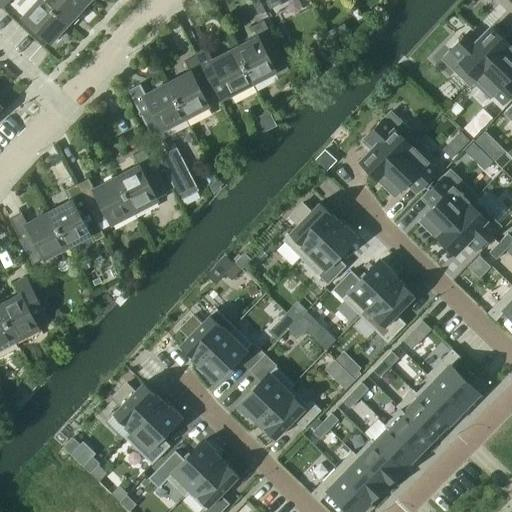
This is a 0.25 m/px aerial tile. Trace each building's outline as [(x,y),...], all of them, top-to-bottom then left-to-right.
[(0,0),(0,6),(2,8),(9,0),(0,0)] [(70,23),(44,0),(37,0),(23,16),(52,43),(70,23)] [(79,0),(44,0),(70,23),(86,6),(79,0)] [(255,37),(234,49),(252,83),(275,71),(278,76),(289,71),(283,59),(263,20),(255,24),(251,27),(255,35),(256,37),(255,37)] [(468,33),(442,59),(469,85),(509,44),(504,39),(505,38),(493,26),(477,42),(468,33)] [(511,47),(509,44),(469,85),(470,87),(473,83),(490,99),(494,95),(503,104),(511,94),(511,76),(511,74),(511,47)] [(207,49),(195,55),(215,94),(218,101),(228,96),(252,83),(234,49),(213,60),(207,49)] [(189,71),(167,83),(185,119),(208,106),(205,100),(215,94),(195,55),(184,61),(189,71)] [(185,119),(167,83),(146,94),(140,84),(128,90),(148,129),(158,123),(162,130),(185,119)] [(372,150),(360,162),(378,179),(418,137),(390,110),(362,140),(372,150)] [(467,123),(463,128),(473,137),(477,133),(467,123)] [(460,131),(455,137),(464,146),(469,140),(460,131)] [(485,131),(475,141),(480,147),(490,137),(485,131)] [(418,137),(378,179),(382,183),(380,185),(393,197),(395,195),(405,184),(415,194),(437,171),(412,147),(420,139),(418,137)] [(473,142),(464,151),(470,156),(478,148),(473,142)] [(176,148),(158,157),(180,199),(198,190),(176,148)] [(137,166),(115,177),(132,212),(156,199),(155,197),(166,191),(144,149),(132,156),(137,166)] [(315,159),(318,163),(326,171),(337,160),(328,152),(325,149),(315,159)] [(420,220),(418,222),(431,234),(432,232),(437,237),(477,195),(451,169),(421,200),(431,209),(420,220)] [(87,178),(77,184),(100,229),(101,228),(132,212),(115,177),(93,189),(87,178)] [(65,246),(89,234),(93,242),(104,236),(101,228),(100,229),(77,184),(65,190),(70,201),(48,212),(65,246)] [(477,195),(437,237),(454,253),(465,242),(475,252),(500,225),(475,201),(479,197),(477,195)] [(297,225),(283,240),(300,257),(337,220),(319,203),(311,211),(302,203),(289,216),(297,225)] [(65,246),(48,212),(27,223),(22,212),(9,219),(29,257),(40,251),(43,258),(65,246)] [(337,220),(300,257),(318,275),(355,238),(353,235),(355,233),(341,219),(339,222),(337,220)] [(511,237),(507,233),(498,243),(505,249),(511,242),(511,237)] [(498,243),(489,252),(496,259),(505,249),(498,243)] [(243,253),(234,263),(242,269),(251,259),(243,253)] [(379,261),(342,298),(360,316),(397,278),(395,277),(398,274),(384,261),(381,263),(379,261)] [(234,263),(225,272),(233,279),(242,269),(234,263)] [(20,294),(0,304),(0,311),(15,340),(39,328),(35,321),(46,315),(26,277),(15,283),(20,294)] [(397,278),(360,316),(387,342),(405,324),(396,315),(414,296),(397,278)] [(511,287),(487,312),(495,320),(504,311),(511,318),(511,287)] [(193,314),(179,328),(188,337),(180,345),(197,363),(234,326),(216,308),(202,323),(193,314)] [(0,348),(15,340),(0,311),(0,348)] [(286,313),(279,320),(289,329),(296,322),(286,313)] [(302,315),(296,322),(305,331),(312,324),(302,315)] [(296,322),(289,329),(298,338),(305,331),(296,322)] [(199,364),(197,367),(210,380),(213,378),(215,380),(252,343),(234,326),(197,363),(199,364)] [(452,349),(427,374),(462,408),(478,392),(451,365),(460,357),(452,349)] [(391,352),(382,361),(389,368),(398,358),(391,352)] [(382,361),(373,371),(380,377),(389,368),(382,361)] [(357,364),(348,373),(355,380),(364,371),(357,364)] [(275,366),(239,404),(242,407),(239,409),(253,422),(255,420),(258,422),(293,384),(275,366)] [(348,373),(339,383),(346,390),(355,380),(348,373)] [(413,389),(412,390),(447,424),(462,408),(427,374),(426,375),(430,378),(416,392),(413,389)] [(127,382),(113,396),(121,405),(113,413),(130,430),(124,437),(125,437),(161,400),(143,383),(135,391),(127,382)] [(361,382),(352,392),(359,399),(368,389),(361,382)] [(293,384),(258,422),(275,438),(293,420),(303,429),(321,410),(310,400),(307,404),(291,388),(294,384),(293,384)] [(412,390),(397,405),(431,439),(447,424),(412,390)] [(352,392),(343,401),(350,408),(359,399),(352,392)] [(161,400),(125,437),(152,464),(170,445),(160,436),(179,417),(177,415),(180,412),(165,398),(162,401),(161,400)] [(400,409),(385,424),(416,455),(431,439),(397,405),(396,406),(400,409)] [(331,413),(322,423),(329,430),(338,420),(331,413)] [(322,423),(312,432),(319,439),(329,430),(322,423)] [(371,439),(370,440),(401,470),(416,455),(385,424),(384,425),(388,428),(374,442),(371,439)] [(73,438),(64,447),(70,454),(80,444),(73,438)] [(203,441),(166,478),(184,496),(220,459),(219,457),(222,454),(208,440),(205,443),(203,441)] [(352,451),(351,452),(386,486),(401,470),(370,440),(355,454),(352,451)] [(351,452),(336,467),(371,501),(386,486),(351,452)] [(92,457),(83,466),(90,473),(99,463),(92,457)] [(220,459),(184,496),(185,497),(188,493),(205,510),(203,511),(219,511),(227,504),(219,495),(238,476),(220,459)] [(336,467),(311,492),(319,500),(328,491),(349,511),(360,511),(371,501),(336,467)] [(117,486),(110,493),(120,502),(126,495),(117,486)] [(126,495),(120,502),(129,511),(136,504),(126,495)]
